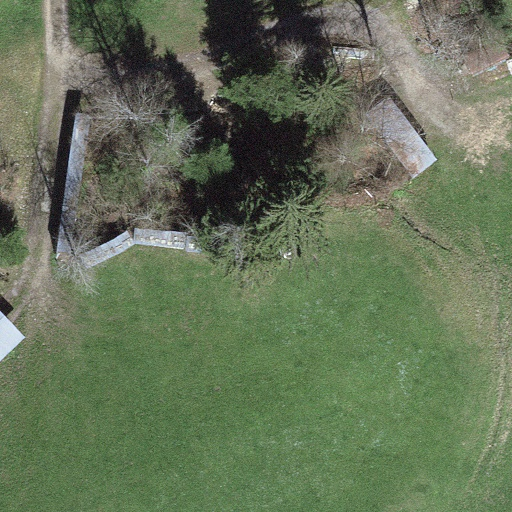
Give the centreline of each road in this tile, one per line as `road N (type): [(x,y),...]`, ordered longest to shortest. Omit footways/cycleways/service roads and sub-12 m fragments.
road 1 (track): [(57,0),(57,74),(130,73),(375,23),(418,65),(453,140)]
road 2 (track): [(57,74),(34,307)]
